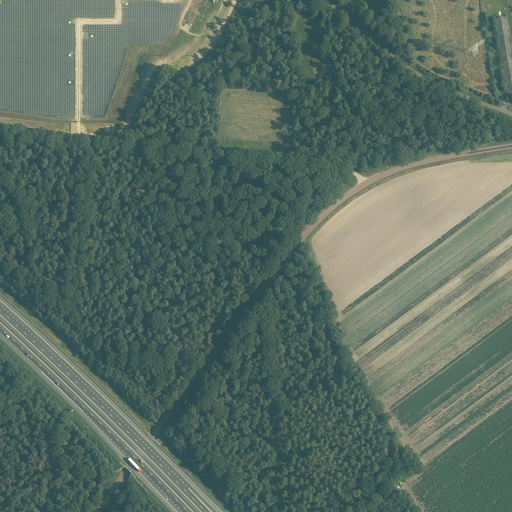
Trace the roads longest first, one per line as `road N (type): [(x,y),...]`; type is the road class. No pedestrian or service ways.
road 1 (tertiary): [(96,511),(333,207),(396,170),(511,145)]
road 2 (track): [(0,130),(335,169),(365,184)]
road 3 (motorway): [(0,328),(185,511)]
road 4 (motorway): [(183,489),(0,310)]
road 5 (unclassified): [(511,114),(426,79),(325,0)]
road 6 (track): [(90,142),(68,318)]
